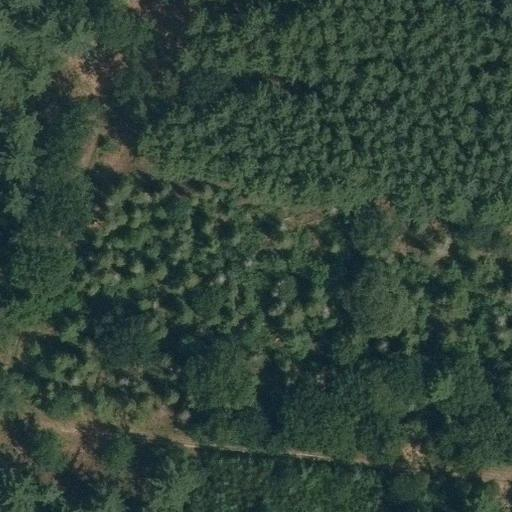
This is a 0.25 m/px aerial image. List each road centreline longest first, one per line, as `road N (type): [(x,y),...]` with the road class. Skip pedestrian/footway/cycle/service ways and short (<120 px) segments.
road 1 (track): [(511,481),(0,433)]
road 2 (track): [(0,419),(142,0)]
